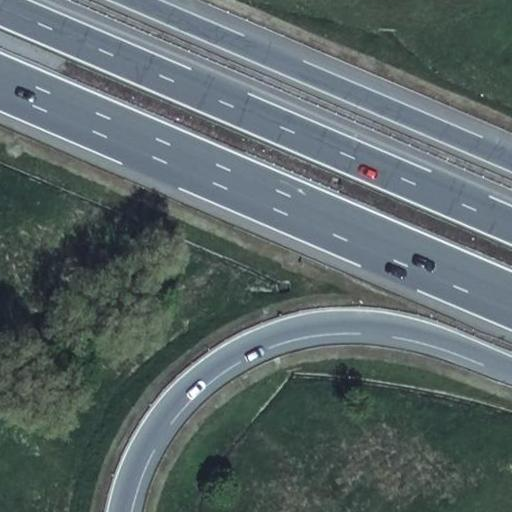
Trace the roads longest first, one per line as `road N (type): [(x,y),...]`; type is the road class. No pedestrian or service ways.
road 1 (motorway): [(511,223),(0,5)]
road 2 (motorway): [(0,80),(511,297)]
road 3 (motorway): [(120,511),(140,445),(190,381),(252,342),(322,323),(389,322),(511,364)]
road 4 (motorway): [(511,162),(134,0)]
